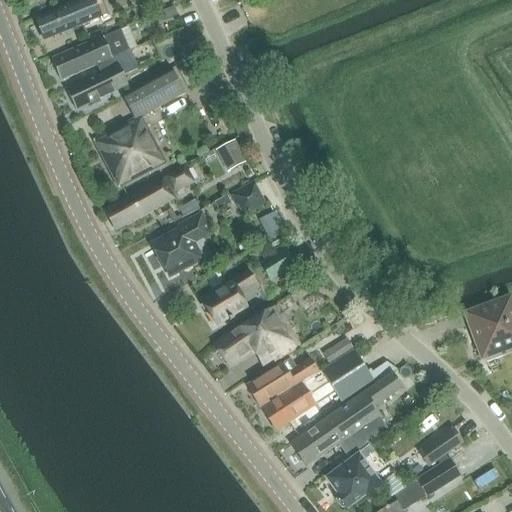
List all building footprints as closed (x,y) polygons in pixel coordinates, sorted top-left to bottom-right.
[(109,14),(103,0),(83,0),(35,20),(44,41),(100,18),(109,14)] [(173,7),(162,12),(166,19),(177,15),(173,7)] [(96,66),(130,51),(121,30),(51,60),(60,81),(96,66)] [(130,51),(96,66),(100,73),(66,90),(76,111),(127,86),(123,77),(138,70),(130,51)] [(197,59),(188,65),(198,85),(208,80),(197,59)] [(118,189),(165,165),(141,119),(184,95),(172,72),(122,98),(134,120),(93,141),(118,189)] [(228,174),(246,164),(236,144),(217,154),(228,174)] [(114,231),(173,199),(171,194),(192,182),(184,167),(103,211),(114,231)] [(243,217),(264,205),(253,184),(232,196),(243,217)] [(225,197),(213,203),(218,211),(230,205),(225,197)] [(169,277),(203,260),(194,242),(209,235),(199,216),(179,227),(181,230),(152,245),(169,277)] [(279,237),(271,242),(274,246),(282,242),(279,237)] [(245,242),(238,246),(242,253),(249,249),(245,242)] [(271,283),(294,267),(284,251),(260,266),(271,283)] [(216,326),(247,307),(240,295),(257,285),(250,273),(202,303),(208,313),(206,315),(211,324),(214,323),(216,326)] [(303,285),(288,295),(293,303),(308,293),(303,285)] [(480,361),(511,349),(511,302),(510,297),(463,314),(480,361)] [(264,373),(301,351),(280,313),(274,309),(263,314),(215,346),(229,368),(252,352),(264,373)] [(328,366),(352,350),(346,340),(322,355),(328,366)] [(367,372),(360,361),(353,350),(262,411),(275,431),(314,406),(320,416),(326,412),(330,418),(391,375),(397,371),(388,365),(373,374),(370,370),(367,372)] [(282,365),(247,386),(260,408),(312,374),(316,372),(310,363),(296,372),(289,360),(282,365)] [(368,446),(388,432),(378,417),(379,416),(374,408),(401,389),(391,375),(330,418),(290,445),(306,467),(338,444),(350,461),(368,447),(368,446)] [(461,445),(451,430),(418,452),(429,467),(461,445)] [(368,447),(350,461),(324,479),(336,495),(336,501),(342,509),(346,509),(347,510),(365,497),(381,486),(380,485),(363,462),(374,455),(368,447)] [(396,503),(380,511),(405,511),(404,510),(411,506),(426,497),(441,487),(431,471),(414,482),(393,497),(396,503)] [(394,474),(380,485),(381,486),(390,498),(404,488),(394,474)]
